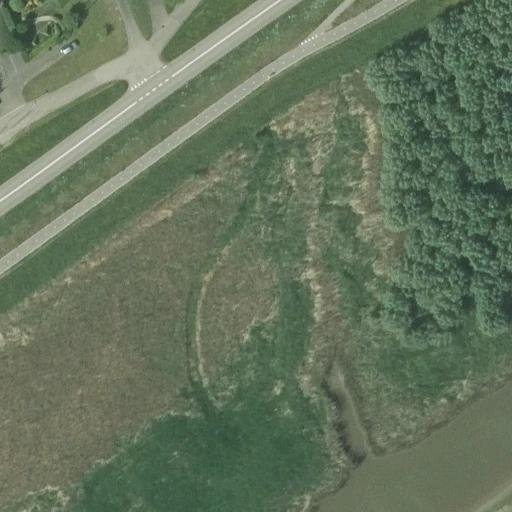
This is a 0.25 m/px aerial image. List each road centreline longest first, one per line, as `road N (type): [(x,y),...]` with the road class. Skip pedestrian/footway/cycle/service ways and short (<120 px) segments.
road 1 (tertiary): [(0,198),(158,86)]
road 2 (residential): [(0,132),(111,72),(144,65)]
road 3 (tertiary): [(158,86),(283,0)]
